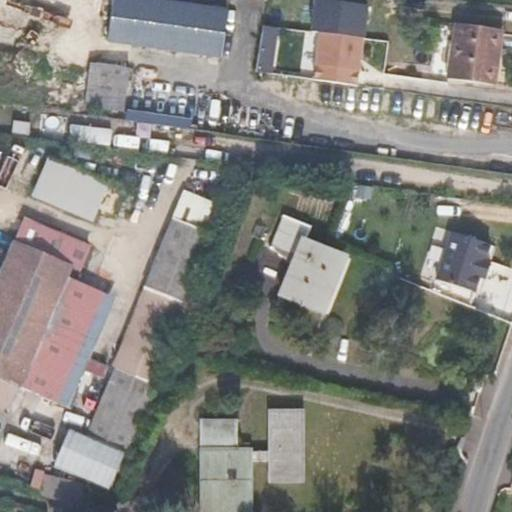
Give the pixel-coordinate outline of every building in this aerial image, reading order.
[(227,11),(151,0),(114,0),(109,42),(221,58),(227,11)] [(325,0),(320,0),(314,80),(362,84),(369,3),(325,0)] [(503,31),(456,24),(453,42),(453,48),(449,77),(448,79),(495,86),(503,31)] [(302,75),(314,76),(319,31),(263,26),(259,71),(277,73),(281,31),(306,34),(302,75)] [(449,77),(453,48),(453,42),(437,39),(432,74),(449,77)] [(130,69),(92,63),(86,106),(118,111),(122,86),(127,87),(130,69)] [(108,184),(51,159),(36,195),(92,219),(108,184)] [(253,175),(252,186),(267,188),(268,177),(253,175)] [(183,195),(145,288),(186,305),(224,212),(183,195)] [(296,258),(281,296),(321,312),(344,256),(306,241),(311,227),(283,217),(271,248),(296,258)] [(91,248),(25,219),(0,276),(0,379),(46,399),(94,289),(68,278),(72,268),(80,271),(91,248)] [(498,252),(456,234),(437,281),(475,294),(480,281),(486,283),(498,252)] [(175,350),(192,308),(186,305),(145,288),(113,365),(116,367),(157,384),(160,386),(175,350)] [(213,340),(184,334),(181,348),(210,354),(213,340)] [(157,384),(116,367),(87,436),(127,453),(157,384)] [(238,419),(202,420),(201,511),(252,511),(252,462),(270,462),(271,483),(303,483),(303,411),(270,412),(270,452),(253,452),(253,450),(238,450),(238,419)] [(62,479),(45,474),(40,495),(56,500),(62,479)] [(87,486),(62,479),(56,500),(81,508),(87,486)]
